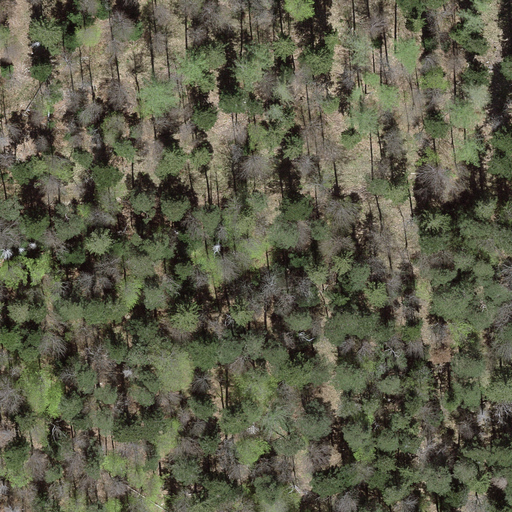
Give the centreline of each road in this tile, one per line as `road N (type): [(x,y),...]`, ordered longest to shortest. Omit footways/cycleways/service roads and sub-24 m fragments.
road 1 (track): [(0,364),(166,306),(359,211),(463,189),(511,166)]
road 2 (track): [(0,186),(115,188),(373,173),(511,195)]
road 3 (track): [(0,92),(349,0)]
